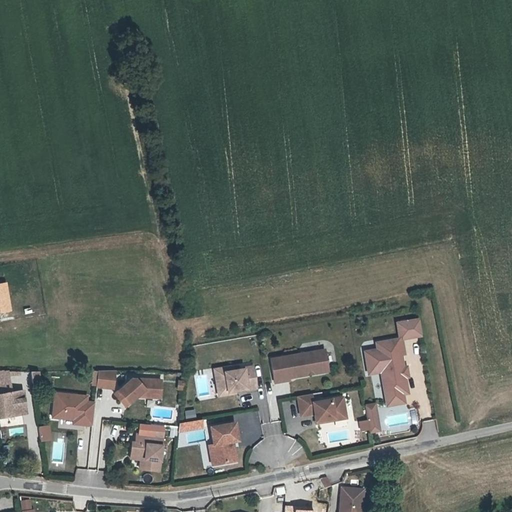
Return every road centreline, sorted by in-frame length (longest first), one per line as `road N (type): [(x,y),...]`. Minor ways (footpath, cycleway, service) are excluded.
road 1 (unclassified): [(511,423),(284,476)]
road 2 (unclassified): [(201,494),(109,497),(0,481)]
